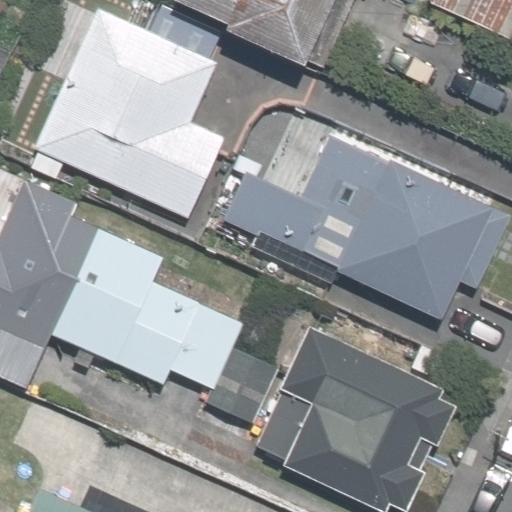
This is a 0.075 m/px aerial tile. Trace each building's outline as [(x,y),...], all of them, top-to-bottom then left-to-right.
[(0,0),(0,38),(2,39),(19,0),(0,0)] [(143,0),(297,72),(330,0),(143,0)] [(511,0),(402,0),(511,50),(511,0)] [(23,146),(179,221),(215,146),(171,125),(200,64),(89,10),(23,146)] [(471,204),(317,133),(290,192),(237,168),(209,228),(416,323),(471,204)] [(153,253),(7,184),(0,199),(0,388),(9,393),(41,326),(197,400),(232,326),(140,282),(153,253)] [(392,381),(400,363),(295,317),(233,459),(354,511),(380,511),(430,397),(392,381)] [(82,511),(25,487),(13,511),(5,511),(0,509),(0,511),(82,511)]
